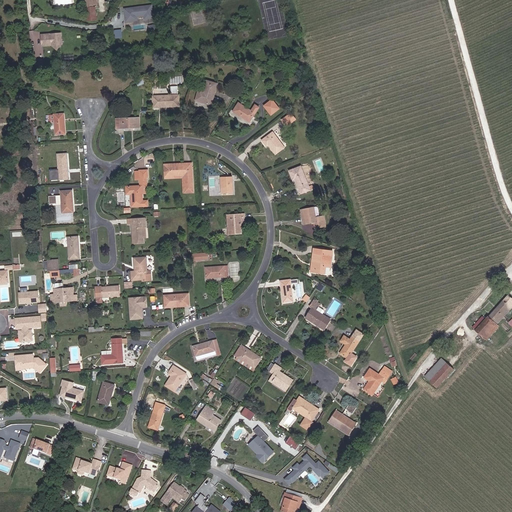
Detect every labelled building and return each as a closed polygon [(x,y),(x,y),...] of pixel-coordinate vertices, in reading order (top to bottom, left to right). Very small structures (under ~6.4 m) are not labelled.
[(99,7),(98,0),(86,0),(87,8),(97,7),(99,7)] [(154,4),(125,7),(126,22),(139,21),(139,17),(145,16),(145,19),(155,18),(154,4)] [(97,7),(87,8),(89,20),(95,20),(98,19),(97,7)] [(192,12),(194,24),(206,23),(204,10),(192,12)] [(62,32),(39,33),(40,46),(52,45),(56,50),(63,44),(62,32)] [(137,84),(139,88),(147,83),(147,78),(137,84)] [(217,85),(205,81),(201,94),(197,93),(195,102),(211,107),(217,85)] [(179,96),(176,96),(176,87),(169,87),(169,96),(152,98),(153,109),(180,108),(179,96)] [(274,101),(266,107),(273,116),(281,110),(274,101)] [(238,105),(233,113),(251,124),(260,109),(256,106),(252,113),(238,105)] [(55,115),(56,135),(65,134),(64,114),(55,115)] [(293,114),(283,120),(286,127),(297,121),(293,114)] [(119,122),(115,122),(116,130),(139,129),(139,120),(119,120),(119,122)] [(79,155),(87,154),(84,125),(59,127),(60,140),(77,138),(79,155)] [(277,155),(285,149),(274,134),(262,142),(267,148),(270,146),(277,155)] [(59,176),(69,175),(67,154),(58,155),(59,176)] [(164,163),(165,179),(183,178),(183,193),(195,193),(194,162),(164,163)] [(293,182),(296,181),(302,196),(311,192),(302,167),(289,172),(293,182)] [(136,185),(140,185),(140,187),(140,189),(147,189),(146,180),(147,180),(147,173),(140,173),(140,177),(136,177),(136,185)] [(221,195),(233,194),(233,176),(220,177),(221,195)] [(147,202),(141,203),(141,196),(140,189),(140,187),(124,188),(126,196),(130,196),(131,209),(148,208),(147,202)] [(62,215),(74,214),(72,191),(61,192),(62,205),(62,215)] [(49,205),(57,205),(56,197),(49,197),(49,205)] [(315,209),(303,211),(306,225),(315,224),(316,229),(325,228),(325,226),(327,226),(324,217),(322,217),(317,218),(315,209)] [(245,214),(228,215),(229,236),(242,235),(242,226),(239,226),(239,224),(245,224),(245,214)] [(128,226),(132,226),(133,245),(144,244),(143,228),(145,228),(145,220),(127,220),(128,226)] [(69,239),(71,260),(80,259),(78,238),(69,239)] [(315,260),(314,266),(311,266),(310,272),(325,274),(326,267),(330,267),(332,251),(322,249),(322,253),(313,252),(312,260),(315,260)] [(131,272),(132,278),(142,278),(142,282),(142,284),(152,283),(151,272),(147,271),(147,259),(135,259),(135,272),(131,272)] [(59,261),(49,262),(49,272),(60,271),(59,261)] [(208,279),(226,279),(225,267),(207,267),(208,279)] [(50,281),(60,280),(60,271),(49,272),(50,281)] [(0,285),(9,285),(9,275),(3,276),(3,273),(0,273),(0,285)] [(291,286),(298,285),(297,280),(280,282),(284,304),(294,302),(291,286)] [(53,289),(53,296),(54,303),(60,303),(60,300),(65,300),(66,303),(72,302),(71,293),(74,293),(73,288),(59,289),(59,284),(53,284),(53,289)] [(120,286),(96,288),(97,305),(103,304),(103,298),(120,297),(120,286)] [(39,292),(20,293),(20,304),(28,303),(31,303),(39,303),(39,292)] [(166,297),(167,307),(174,306),(174,309),(190,308),(189,295),(166,297)] [(494,322),(497,324),(511,307),(511,299),(508,295),(486,319),(476,330),(482,336),(494,322)] [(145,308),(145,299),(129,300),(130,316),(140,316),(141,314),(141,308),(145,308)] [(311,310),(306,319),(313,324),(324,330),(330,321),(317,311),(320,306),(318,304),(319,301),(316,299),(314,302),(313,301),(309,308),(311,310)] [(480,313),(469,324),(476,330),(486,319),(480,313)] [(20,337),(22,337),(22,342),(33,341),(32,331),(29,331),(29,328),(42,327),(41,317),(16,319),(17,329),(23,329),(23,331),(20,332),(20,337)] [(499,326),(497,324),(494,322),(482,336),(486,340),(499,326)] [(366,331),(358,325),(349,339),(345,336),(341,342),(346,345),(341,354),(349,359),(346,363),(353,367),(358,358),(352,354),(366,331)] [(123,338),(112,338),(112,355),(104,355),(104,359),(101,359),(101,364),(124,363),(123,338)] [(217,354),(216,350),(213,340),(194,345),(198,359),(217,354)] [(234,355),(239,358),(246,348),(241,344),(234,355)] [(262,358),(246,348),(239,358),(240,359),(238,361),(252,371),(254,368),(256,369),(262,358)] [(16,357),(17,368),(34,366),(39,370),(38,371),(41,374),(48,365),(40,359),(35,359),(35,355),(16,357)] [(452,370),(441,359),(424,376),(437,387),(452,370)] [(276,377),(273,381),(280,386),(287,391),(294,381),(286,376),(285,378),(282,376),(286,370),(275,364),(270,372),(276,377)] [(176,392),(187,375),(187,374),(174,366),(169,373),(172,376),(166,386),(176,392)] [(385,366),(383,370),(390,375),(393,371),(385,366)] [(392,376),(390,375),(383,370),(380,375),(371,370),(366,378),(371,381),(365,390),(373,396),(379,387),(381,384),(383,381),(385,378),(389,381),(392,376)] [(70,379),(64,377),(62,383),(65,384),(61,395),(81,401),(85,390),(68,385),(70,379)] [(214,378),(211,385),(221,388),(223,382),(214,378)] [(199,388),(194,380),(191,382),(196,391),(199,388)] [(116,385),(105,381),(98,402),(107,405),(110,397),(112,398),(116,386),(115,386),(116,385)] [(277,391),(266,384),(263,390),(273,397),(277,391)] [(0,389),(0,402),(8,402),(7,389),(0,389)] [(301,396),(299,400),(296,398),(289,408),(293,410),(295,407),(311,418),(309,421),(306,420),(303,425),(310,430),(315,422),(313,421),(313,420),(314,420),(321,409),(301,396)] [(358,408),(351,403),(346,411),(354,415),(358,408)] [(216,411),(208,406),(200,421),(216,431),(222,421),(214,416),(216,411)] [(241,414),(252,420),(256,413),(246,407),(241,414)] [(159,431),(165,411),(155,409),(150,428),(159,431)] [(330,421),(352,435),(359,425),(345,415),(343,418),(339,415),(341,413),(338,411),(330,421)] [(260,426),(255,430),(260,436),(252,444),(263,455),(260,458),(265,463),(276,452),(266,441),(270,437),(265,432),(261,427),(260,426)] [(28,441),(30,433),(23,431),(20,438),(28,441)] [(286,443),(297,449),(301,443),(289,437),(286,443)] [(5,441),(0,438),(0,457),(2,458),(5,451),(6,452),(4,458),(14,462),(22,443),(11,439),(8,447),(6,446),(6,444),(5,441)] [(54,450),(32,441),(31,446),(34,448),(33,452),(50,459),(54,450)] [(294,470),(284,479),(289,484),(310,465),(319,475),(321,474),(324,478),(330,472),(319,461),(316,464),(307,454),(303,458),(304,460),(300,464),(298,462),(292,467),(294,470)] [(82,460),(77,458),(73,468),(79,470),(79,471),(79,472),(83,474),(84,472),(89,473),(95,475),(97,468),(99,469),(101,462),(95,459),(93,464),(82,460)] [(117,470),(117,468),(111,466),(107,476),(111,478),(111,479),(118,482),(119,481),(125,483),(127,476),(128,476),(132,465),(124,462),(121,471),(117,470)] [(159,484),(152,478),(153,471),(143,470),(143,478),(138,479),(130,494),(132,495),(132,496),(135,497),(136,497),(137,498),(140,494),(141,494),(145,487),(146,486),(147,487),(148,488),(149,486),(152,488),(152,491),(155,493),(160,488),(159,484)] [(187,491),(174,482),(161,500),(167,504),(172,497),(179,502),(182,498),(186,493),(187,491)] [(206,497),(201,494),(195,502),(199,505),(197,507),(197,506),(192,511),(221,511),(222,511),(212,504),(209,508),(204,505),(207,501),(205,499),(206,497)] [(284,494),(282,499),(285,499),(284,506),(283,511),(286,511),(293,511),(294,510),(298,510),(301,498),(284,494)] [(231,511),(238,504),(231,497),(224,504),(231,511)]
